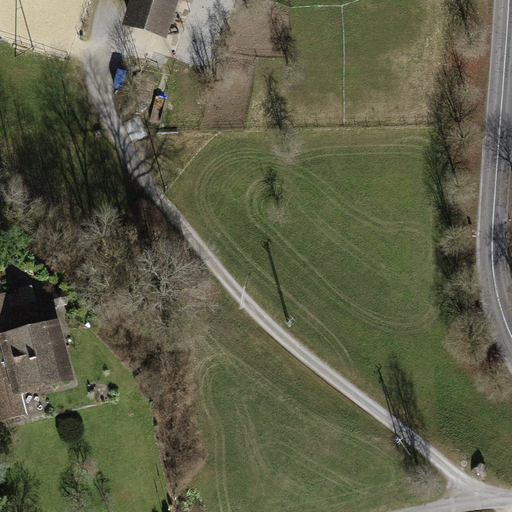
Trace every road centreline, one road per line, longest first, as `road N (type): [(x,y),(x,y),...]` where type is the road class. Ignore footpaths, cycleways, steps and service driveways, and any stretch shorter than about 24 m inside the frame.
road 1 (track): [(479,502),(273,328),(123,159),(95,50),(111,0)]
road 2 (tertiary): [(511,336),(493,250),(507,0)]
